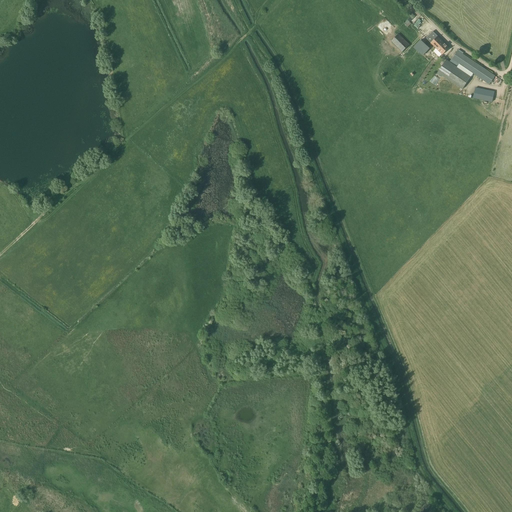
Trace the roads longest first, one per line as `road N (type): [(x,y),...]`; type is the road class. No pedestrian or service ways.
road 1 (unknown): [(0,254),(123,141)]
road 2 (track): [(511,60),(505,72),(495,71),(409,0)]
